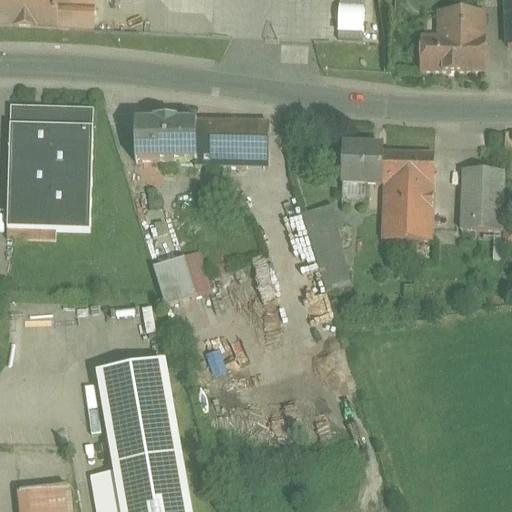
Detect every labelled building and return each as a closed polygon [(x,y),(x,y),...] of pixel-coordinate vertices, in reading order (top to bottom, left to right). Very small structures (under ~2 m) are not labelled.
[(76,0),(0,0),(0,27),(75,31),(76,0)] [(448,40),(440,39),(440,40),(421,40),(421,76),(486,76),(486,40),(485,40),(485,16),(448,16),(448,40)] [(94,113),(12,110),(12,130),(93,132),(94,113)] [(179,124),(155,123),(155,125),(136,125),(136,167),(195,167),(195,126),(179,126),(179,124)] [(270,126),(195,126),(195,167),(195,172),(270,173),(270,126)] [(12,130),(11,130),(8,232),(91,235),(94,132),(12,130)] [(384,150),(345,149),(345,148),(344,148),(342,187),(343,187),(382,188),(390,188),(434,190),(435,157),(384,155),(384,150)] [(504,175),(464,174),(462,234),(502,235),(504,175)] [(434,190),(390,188),(386,193),(384,244),(432,245),(433,222),(434,190)] [(333,210),(302,218),(326,294),(351,289),(333,210)] [(445,222),(433,222),(432,245),(444,246),(445,222)] [(186,261),(198,300),(212,295),(201,257),(186,261)] [(186,261),(156,270),(168,309),(198,300),(186,261)] [(165,368),(100,379),(117,477),(182,466),(165,368)] [(117,477),(93,482),(98,511),(190,511),(182,466),(117,477)] [(70,511),(68,489),(20,494),(22,511),(70,511)]
